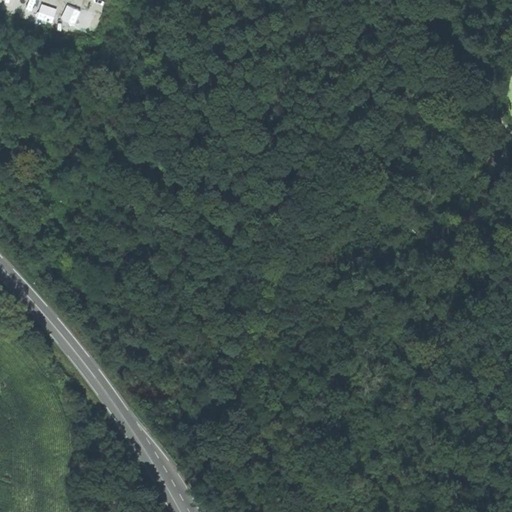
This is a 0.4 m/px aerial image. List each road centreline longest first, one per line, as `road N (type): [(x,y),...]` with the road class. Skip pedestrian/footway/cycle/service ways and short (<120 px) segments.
road 1 (track): [(511,126),(403,13),(377,22),(238,341),(213,420),(214,436),(261,511)]
road 2 (primary): [(0,265),(100,377),(154,465)]
